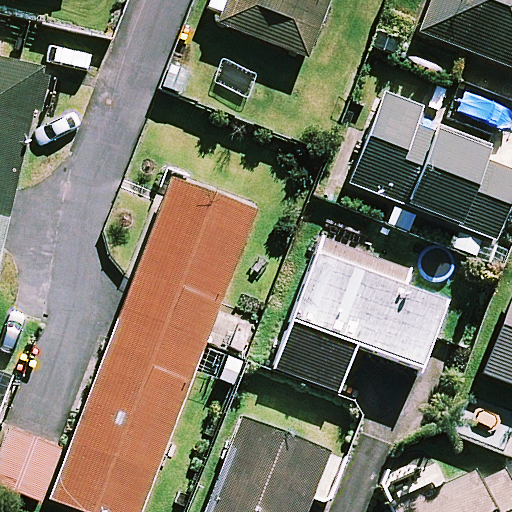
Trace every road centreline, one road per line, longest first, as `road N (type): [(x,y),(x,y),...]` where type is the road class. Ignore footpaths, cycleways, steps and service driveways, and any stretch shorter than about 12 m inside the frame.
road 1 (unknown): [(149,39),(86,219),(32,415)]
road 2 (unknown): [(149,39),(0,9)]
